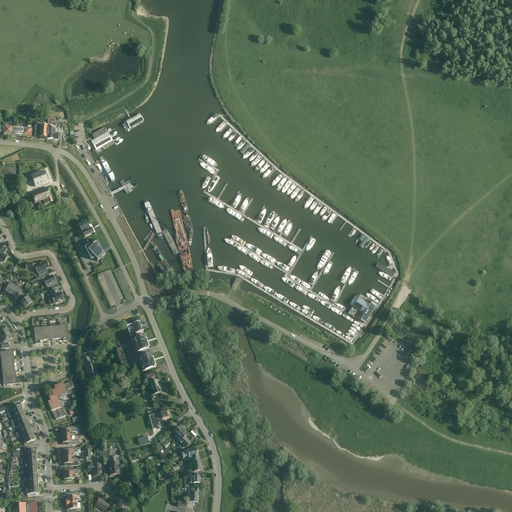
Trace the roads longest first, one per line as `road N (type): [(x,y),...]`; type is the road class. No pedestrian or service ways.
road 1 (unclassified): [(216,511),(213,451),(145,302)]
road 2 (unclassified): [(145,302),(103,201),(77,164),(52,149)]
road 3 (residential): [(0,221),(18,255),(51,256),(72,300),(16,320)]
